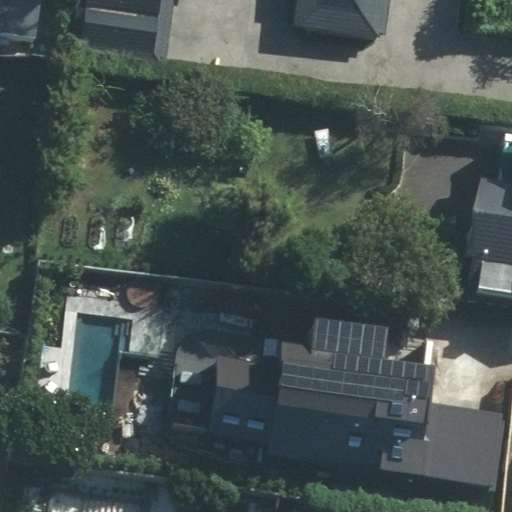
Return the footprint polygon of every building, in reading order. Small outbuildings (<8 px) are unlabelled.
[(0,0),(0,40),(40,45),(44,0),(0,0)] [(297,0),(294,32),(383,44),(388,0),(297,0)] [(511,195),(479,191),(469,266),(480,268),(476,301),(511,305),(511,195)] [(29,228),(0,226),(0,302),(24,304),(29,228)] [(497,424),(418,414),(415,437),(373,431),(381,367),(281,354),(279,373),(215,364),(205,440),(269,448),(267,461),(342,471),(340,483),(497,504),(504,447),(494,446),(497,424)]
